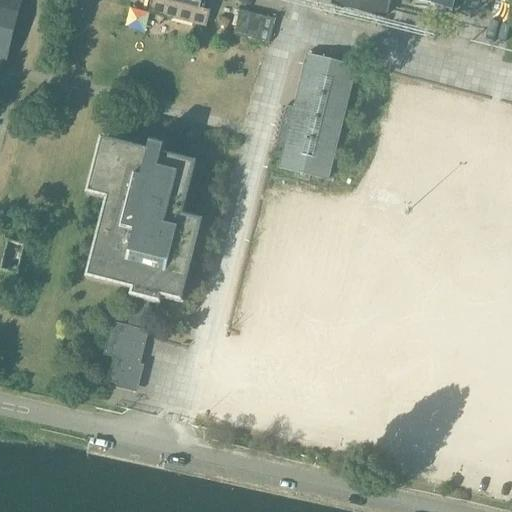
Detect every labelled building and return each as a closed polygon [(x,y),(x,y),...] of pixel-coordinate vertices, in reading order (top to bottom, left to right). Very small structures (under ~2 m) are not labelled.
[(20,0),(0,0),(0,70),(3,71),(20,0)] [(200,0),(152,0),(150,13),(204,27),(208,12),(198,9),(200,0)] [(334,0),(333,5),(384,18),(388,0),(334,0)] [(448,11),(451,11),(452,8),(453,0),(412,0),(412,1),(415,2),(425,4),(425,5),(427,5),(437,7),(439,8),(439,7),(449,10),(448,11)] [(274,20),(240,12),(234,35),(269,44),(274,20)] [(326,61),(307,56),(294,109),(285,107),(274,150),(283,153),(279,169),(296,173),(295,178),(309,181),(310,177),(327,181),(355,68),(335,63),(337,56),(328,53),(326,61)] [(100,140),(86,196),(106,201),(85,280),(132,292),(130,299),(135,300),(132,312),(128,327),(112,323),(103,356),(113,358),(107,383),(134,389),(148,332),(142,331),(150,297),(182,305),(203,222),(183,217),(196,164),(162,155),(164,147),(150,144),(148,152),(100,140)] [(17,275),(25,246),(9,242),(9,241),(7,241),(6,243),(7,243),(0,269),(0,268),(0,271),(1,272),(18,276),(18,275),(17,275)]
